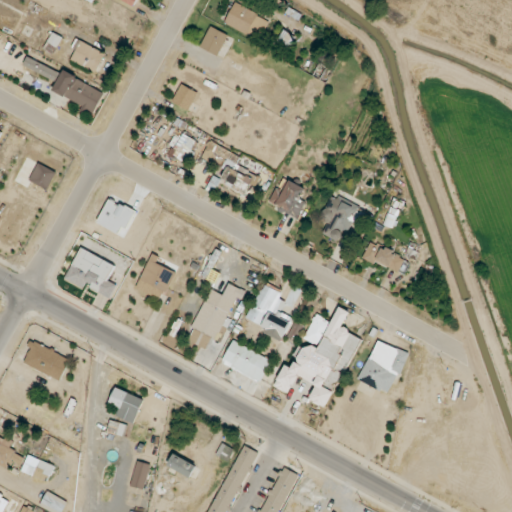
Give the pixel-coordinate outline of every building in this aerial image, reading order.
[(260,40),(270,20),(235,3),(225,23),(260,40)] [(219,56),(228,34),(210,27),(200,48),(219,56)] [(275,46),(288,52),(295,37),(282,31),(275,46)] [(63,38),(53,32),(43,49),(53,55),(63,38)] [(105,52),(75,39),(72,48),(76,50),(71,61),(97,73),(105,52)] [(58,71),(27,57),(23,66),(54,80),(58,71)] [(53,92),(85,107),(84,109),(94,113),(104,92),(63,72),(53,92)] [(198,92),(181,84),(173,103),(190,110),(198,92)] [(170,156),(186,163),(196,140),(181,133),(170,156)] [(56,171),(37,163),(30,182),(49,189),(56,171)] [(252,176),(226,168),(222,184),(248,191),(252,176)] [(306,202),(301,199),(306,189),(283,177),(269,203),(297,218),(306,202)] [(320,217),(330,224),(323,233),(342,246),(358,225),(348,218),(356,208),(336,194),(320,217)] [(406,256),(369,243),(364,259),(400,272),(406,256)] [(115,265),(81,248),(66,279),(84,288),(86,285),(111,297),(117,285),(108,280),(115,265)] [(176,272),(156,263),(159,257),(152,253),(137,289),(163,301),(176,272)] [(188,340),(211,351),(235,296),(243,300),(247,292),(229,284),(224,295),(211,289),(188,340)] [(246,321),(284,339),(292,322),(279,317),(281,313),(276,310),(284,294),(263,284),(246,321)] [(361,338),(342,328),(350,312),(340,307),(332,322),(316,314),(303,341),(306,342),(293,368),(285,365),(274,387),(289,395),(298,376),(317,385),(310,400),(327,408),(361,338)] [(222,363),(260,384),(272,361),(234,340),(222,363)] [(359,381),(391,395),(408,353),(376,340),(359,381)] [(50,376),(61,353),(44,346),(34,368),(50,376)] [(135,423),(145,399),(116,388),(109,404),(120,409),(117,416),(135,423)] [(123,436),(126,425),(111,421),(108,432),(123,436)] [(0,464),(9,469),(12,462),(20,467),(25,457),(8,448),(11,442),(0,436),(0,464)] [(234,449),(221,444),(216,456),(229,461),(234,449)] [(228,511),(257,452),(242,445),(210,511),(228,511)] [(197,466),(175,453),(168,465),(190,478),(197,466)] [(55,466),(28,455),(22,471),(48,482),(55,466)] [(145,490),(151,465),(137,461),(131,486),(145,490)] [(278,511),(297,473),(281,466),(259,511),(278,511)] [(308,511),(318,486),(310,482),(297,511),(308,511)] [(62,511),(68,502),(48,491),(40,506),(51,511),(62,511)] [(0,511),(4,511),(11,500),(0,494),(0,511)]
